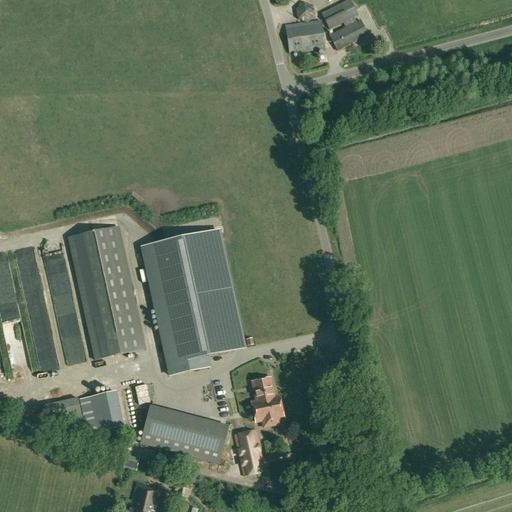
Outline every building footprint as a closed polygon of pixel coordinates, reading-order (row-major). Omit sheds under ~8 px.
[(318,4),(311,11),(318,19),(326,11),(318,4)] [(368,35),(361,20),(330,36),(337,51),(368,35)] [(321,21),(286,26),(290,54),(325,49),(321,21)] [(118,228),(79,236),(106,358),(145,350),(118,228)] [(219,232),(142,249),(170,376),(209,368),(207,357),(245,348),(219,232)] [(106,358),(79,236),(68,239),(94,361),(106,358)] [(250,402),(255,424),(261,423),(263,430),(281,426),(280,419),(284,418),(279,396),(275,397),(271,378),(250,382),(254,401),(250,402)] [(114,392),(79,399),(83,420),(86,435),(123,427),(114,392)] [(228,429),(197,421),(187,458),(219,465),(228,429)] [(244,477),(265,472),(254,422),(233,427),(244,477)] [(189,502),(191,492),(193,484),(176,481),(174,493),(173,499),(189,502)] [(156,511),(161,489),(136,484),(129,511),(156,511)]
